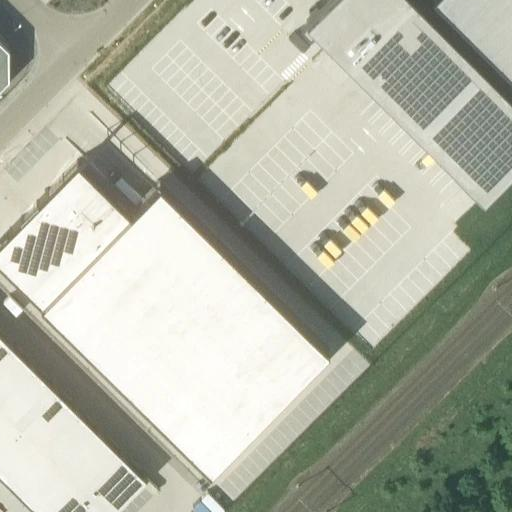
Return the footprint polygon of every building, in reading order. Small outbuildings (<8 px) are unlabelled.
[(511,92),(419,0),(329,0),(309,20),(485,195),(511,168),(511,92)] [(511,0),(462,0),(511,49),(511,0)] [(161,68),(206,21),(186,3),(142,50),(161,68)] [(79,160),(0,240),(0,259),(209,467),(328,347),(160,182),(131,212),(79,160)] [(117,511),(150,479),(0,330),(0,471),(41,511),(117,511)]
